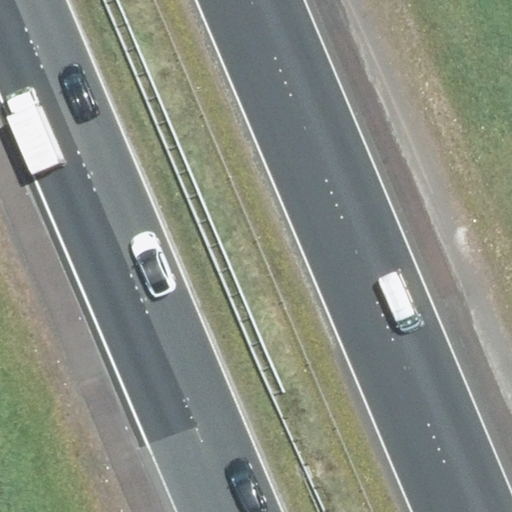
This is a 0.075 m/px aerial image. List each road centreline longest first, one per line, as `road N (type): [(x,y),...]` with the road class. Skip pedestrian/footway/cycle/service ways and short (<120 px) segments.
road 1 (motorway): [(258,0),(477,511)]
road 2 (motorway): [(221,511),(5,0)]
